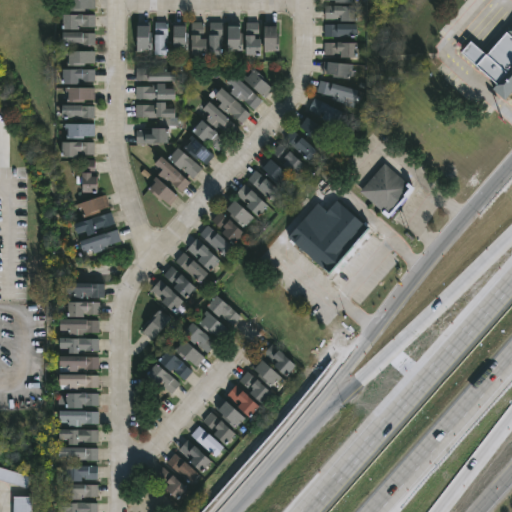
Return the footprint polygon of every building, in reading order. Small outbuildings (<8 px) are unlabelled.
[(95,0),(69,0),(70,10),(95,11),(95,0)] [(325,20),(341,20),(341,22),(357,22),(357,6),(325,6),(325,20)] [(96,28),(95,15),(63,16),(63,31),(79,30),(79,28),(96,28)] [(167,54),(154,54),(154,21),(167,21),(167,54)] [(191,22),(207,22),(221,22),(220,54),(191,54),(191,22)] [(245,54),(245,23),(260,23),(260,54),(245,54)] [(173,50),(173,24),(186,24),(186,50),(173,50)] [(149,50),(137,50),(137,25),(149,25),(149,50)] [(227,52),(227,25),(240,25),(240,52),(227,52)] [(264,25),(276,25),(276,50),(264,50),(264,25)] [(324,25),(325,37),(358,37),(357,25),(324,25)] [(511,26),(486,55),(476,46),(471,41),(461,53),(467,58),(496,85),(492,90),(504,101),(511,92),(511,26)] [(95,45),(95,33),(63,33),(63,45),(95,45)] [(325,55),(340,55),(341,59),(356,58),(356,43),(324,43),(325,55)] [(95,64),(95,51),(68,52),(68,65),(95,64)] [(354,64),(323,63),(323,76),(353,77),(354,64)] [(135,83),(135,67),(175,67),(175,83),(135,83)] [(94,70),(93,85),(62,84),(62,69),(94,70)] [(244,81),(253,71),(272,91),(263,100),(244,81)] [(224,87),(233,76),(261,102),(252,112),(224,87)] [(358,90),(319,82),(316,97),(355,104),(358,90)] [(135,101),(135,86),(175,86),(175,101),(135,101)] [(94,88),(94,102),(65,102),(65,88),(94,88)] [(213,100),(222,90),(249,116),(240,125),(213,100)] [(333,125),(308,111),(315,99),(340,113),(333,125)] [(201,112),(209,103),(235,128),(227,137),(201,112)] [(135,105),(174,105),(174,119),(135,119),(135,105)] [(61,119),(61,107),(93,107),(93,119),(61,119)] [(297,128),(306,116),(327,132),(319,143),(297,128)] [(192,133),(201,122),(226,143),(216,154),(192,133)] [(93,125),(93,138),(63,138),(63,125),(93,125)] [(168,129),(168,145),(135,145),(135,129),(168,129)] [(316,150),(308,160),(283,140),(291,130),(316,150)] [(183,148),(192,138),(213,156),(203,167),(183,148)] [(93,143),(93,156),(61,156),(61,143),(93,143)] [(303,165),(292,176),(270,154),(280,143),(303,165)] [(201,170),(192,180),(168,159),(178,148),(201,170)] [(162,171),(159,175),(182,193),(191,181),(160,158),(154,165),(162,171)] [(281,186),(260,168),(268,158),(289,176),(281,186)] [(97,177),(94,177),(94,161),(81,161),(82,193),(98,193),(97,177)] [(383,163),(358,191),(379,210),(382,207),(388,211),(410,187),(383,163)] [(249,183),(257,173),(279,191),(271,200),(249,183)] [(170,207),(178,196),(157,179),(148,190),(170,207)] [(268,206),(245,185),(235,195),(258,217),(268,206)] [(82,216),(109,210),(107,197),(79,203),(82,216)] [(245,228),(254,218),(234,201),(225,211),(245,228)] [(336,201),(326,213),(314,202),(284,237),(334,280),(374,234),(336,201)] [(210,222),(219,212),(243,233),(233,244),(210,222)] [(199,234),(208,225),(230,247),(221,256),(199,234)] [(93,249),(94,252),(122,243),(117,230),(80,242),(83,252),(93,249)] [(186,249),(196,239),(219,261),(209,272),(186,249)] [(207,275),(198,284),(175,260),(184,252),(207,275)] [(186,299),(196,289),(172,267),(162,277),(186,299)] [(184,302),(160,280),(151,291),(174,312),(184,302)] [(104,286),(104,300),(64,300),(64,286),(104,286)] [(241,315),(215,296),(205,309),(208,312),(199,324),(221,341),(241,315)] [(99,319),(68,319),(68,304),(99,304),(99,319)] [(152,341),(170,321),(160,311),(142,331),(152,341)] [(59,322),(99,322),(99,336),(59,336),(59,322)] [(216,344),(192,323),(182,334),(206,355),(216,344)] [(205,358),(182,338),(173,348),(195,368),(205,358)] [(59,354),(59,340),(98,340),(98,354),(59,354)] [(285,377),(295,367),(273,344),(263,353),(285,377)] [(191,372),(182,383),(158,362),(168,351),(191,372)] [(98,373),(59,373),(59,359),(98,359),(98,373)] [(272,387),(281,377),(262,361),(253,371),(272,387)] [(168,397),(145,377),(155,365),(179,385),(168,397)] [(269,393),(259,403),(238,383),(247,372),(269,393)] [(99,377),(99,390),(58,390),(58,377),(99,377)] [(260,407),(236,385),(226,396),(249,418),(260,407)] [(98,396),(98,411),(66,411),(66,396),(98,396)] [(217,411),(234,429),(244,420),(227,401),(217,411)] [(97,427),(59,427),(59,413),(97,413),(97,427)] [(234,435),(226,445),(202,424),(211,414),(234,435)] [(191,437),(199,427),(222,449),(214,458),(191,437)] [(98,444),(98,430),(59,430),(59,440),(68,440),(68,444),(98,444)] [(177,451),(187,441),(210,463),(200,473),(177,451)] [(98,448),(59,448),(59,460),(98,460),(98,448)] [(166,464),(174,455),(198,476),(190,485),(166,464)] [(98,467),(65,466),(64,481),(97,481),(98,467)] [(26,488),(0,480),(0,468),(29,476),(26,488)] [(187,491),(177,502),(152,479),(163,468),(187,491)] [(61,498),(98,499),(98,485),(62,485),(61,498)] [(30,511),(13,511),(13,498),(30,498),(30,511)] [(97,511),(97,502),(58,503),(58,511),(97,511)]
